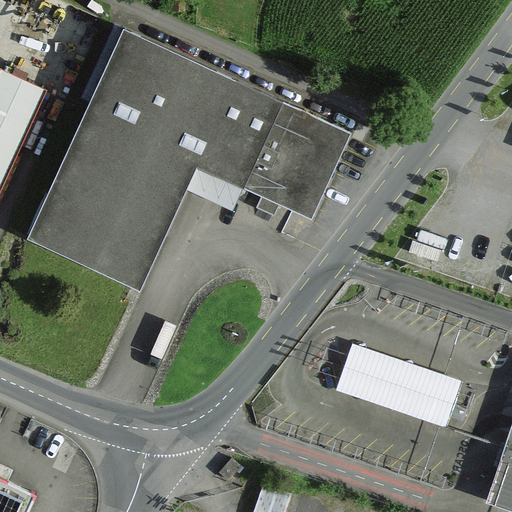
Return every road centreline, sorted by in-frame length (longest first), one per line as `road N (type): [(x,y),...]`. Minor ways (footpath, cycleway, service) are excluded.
road 1 (residential): [(511,27),(229,394),(191,423),(150,431)]
road 2 (residential): [(150,431),(0,377)]
